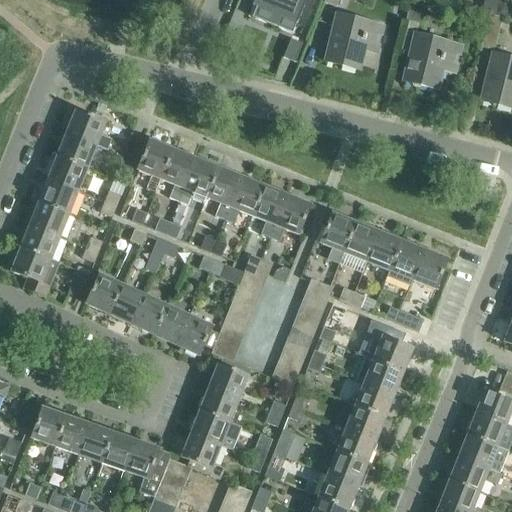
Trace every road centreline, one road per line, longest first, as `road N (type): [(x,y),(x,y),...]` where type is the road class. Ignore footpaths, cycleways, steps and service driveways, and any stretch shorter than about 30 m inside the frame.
road 1 (residential): [(0,365),(137,418),(160,409),(173,371),(159,358),(0,294)]
road 2 (residential): [(511,163),(198,78)]
road 3 (residential): [(0,202),(57,61),(88,54),(198,78)]
road 4 (residential): [(401,511),(469,346)]
road 5 (residential): [(469,346),(511,231)]
